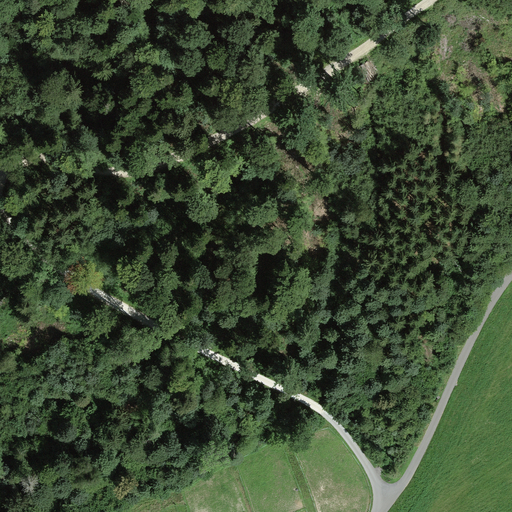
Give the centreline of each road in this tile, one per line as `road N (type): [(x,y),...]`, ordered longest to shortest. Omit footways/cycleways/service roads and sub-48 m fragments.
road 1 (track): [(0,193),(46,248),(187,345),(326,412),(372,470),(380,510)]
road 2 (track): [(425,0),(274,113),(202,151),(140,174),(35,161),(0,172)]
road 3 (residential): [(379,511),(403,484),(490,300),(511,273)]
road 4 (track): [(339,63),(256,42),(193,0)]
